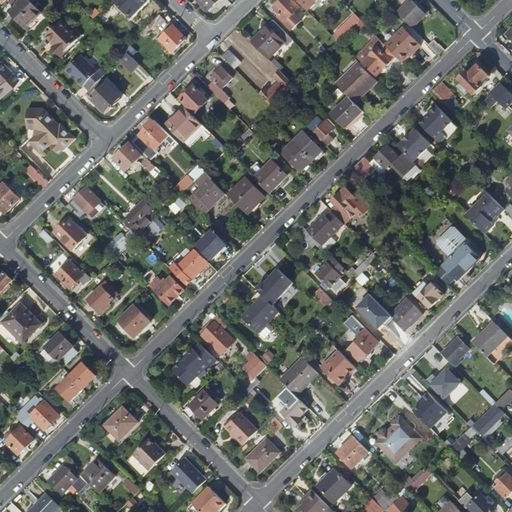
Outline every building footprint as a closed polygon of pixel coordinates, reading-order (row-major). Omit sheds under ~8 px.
[(42,14),(27,0),(23,0),(10,13),(26,29),(42,14)] [(143,0),(116,0),(114,3),(130,18),(146,3),(143,0)] [(197,0),(209,12),(218,2),(217,2),(218,0),(197,0)] [(294,15),(300,9),(290,0),(283,0),(275,9),(281,16),(279,18),(285,24),(293,31),(301,23),(294,15)] [(295,0),(307,12),(314,6),(313,5),(317,0),(295,0)] [(398,14),(413,30),(426,17),(411,1),(398,14)] [(160,15),(147,27),(153,33),(165,21),(160,15)] [(361,21),(356,16),(336,35),(342,40),(353,29),(361,21)] [(361,21),(353,29),(359,35),(367,27),(361,21)] [(62,57),(80,40),(62,22),(48,36),(58,46),(54,49),(62,57)] [(253,43),(280,70),(282,72),(285,69),(276,60),(273,56),(284,44),(288,48),(294,42),(274,22),(253,43)] [(174,27),(160,41),(172,53),(186,40),(174,27)] [(386,47),(398,58),(403,63),(414,52),(416,54),(422,47),(404,29),(386,47)] [(339,44),(342,40),(336,35),(333,38),(339,44)] [(398,58),(386,47),(378,38),(371,44),(378,50),(376,52),(374,50),(368,56),(370,58),(364,64),(375,76),(383,68),(385,70),(398,58)] [(430,47),(440,57),(445,51),(440,46),(439,46),(435,42),(430,47)] [(284,44),(273,56),(276,60),(288,48),(284,44)] [(325,45),(314,56),(320,62),(331,51),(325,45)] [(221,57),(235,71),(241,64),(228,51),(221,57)] [(120,62),(133,75),(141,67),(128,54),(120,62)] [(90,92),(102,80),(106,76),(100,70),(98,72),(82,56),(66,71),(73,77),(74,76),(78,80),(77,81),(83,88),(84,87),(90,92)] [(303,63),(287,78),(295,86),(307,75),(301,69),(306,65),(303,63)] [(0,84),(9,76),(0,66),(0,84)] [(361,66),(339,87),(351,98),(358,106),(365,99),(363,96),(377,82),(361,66)] [(461,83),(470,92),(474,96),(482,88),(480,86),(490,77),(479,66),(470,75),(468,72),(459,81),(461,83)] [(210,77),(213,81),(209,85),(217,93),(216,94),(225,104),(230,98),(221,89),(232,79),(221,67),(210,77)] [(383,68),(375,76),(377,78),(385,70),(383,68)] [(267,90),(260,96),(272,108),(279,102),(277,100),(287,90),(289,92),(295,86),(287,78),(282,72),(280,70),(274,77),(279,82),(269,92),(267,90)] [(495,75),(502,82),(505,79),(498,72),(495,75)] [(88,94),(107,114),(122,100),(102,80),(90,92),(88,94)] [(456,87),(465,96),(470,92),(461,83),(456,87)] [(432,93),(444,105),(452,97),(449,94),(450,93),(441,84),(432,93)] [(511,105),(511,95),(501,86),(492,95),(493,96),(486,103),(491,109),(498,102),(507,111),(511,105)] [(181,100),(196,115),(209,102),(195,87),(181,100)] [(444,105),(451,112),(459,104),(452,97),(444,105)] [(351,98),(333,116),(347,130),(365,113),(358,106),(351,98)] [(430,114),(422,126),(440,145),(448,138),(441,132),(452,121),(435,105),(427,112),(430,114)] [(186,109),(167,127),(185,145),(186,144),(203,126),(186,109)] [(60,128),(43,111),(28,110),(26,130),(34,130),(33,138),(29,144),(41,156),(50,146),(52,149),(52,150),(57,155),(65,148),(67,149),(75,141),(61,126),(60,128)] [(317,115),(310,127),(316,131),(324,119),(317,115)] [(329,120),(315,134),(322,142),(336,128),(329,120)] [(156,122),(134,145),(146,157),(149,159),(168,141),(172,145),(175,142),(156,122)] [(235,144),(240,150),(246,144),(244,142),(253,132),(250,129),(235,144)] [(406,155),(416,165),(435,147),(419,132),(413,137),(411,135),(404,142),(406,144),(401,149),(406,155)] [(305,133),(294,143),(316,165),(327,155),(305,133)] [(305,176),(316,165),(294,143),(283,154),(305,176)] [(131,145),(115,161),(128,173),(143,157),(131,145)] [(371,165),(383,178),(392,169),(405,181),(419,167),(416,165),(406,155),(401,160),(388,147),(371,165)] [(144,165),(152,173),(156,169),(149,161),(150,160),(149,159),(146,157),(144,158),(147,161),(144,165)] [(354,169),(370,185),(378,176),(363,161),(354,169)] [(472,169),(468,173),(472,177),(483,166),(478,162),(472,169)] [(256,179),(271,194),(288,177),(273,163),(256,179)] [(189,176),(178,188),(184,195),(206,173),(201,167),(190,177),(189,176)] [(204,188),(191,202),(204,215),(218,202),(215,199),(223,192),(212,181),(213,180),(206,173),(184,195),(188,199),(202,185),(204,188)] [(35,181),(43,190),(49,184),(40,175),(35,181)] [(247,180),(230,197),(248,215),(260,204),(266,199),(247,180)] [(0,188),(0,207),(7,215),(21,201),(5,184),(0,188)] [(452,188),(446,195),(450,199),(456,192),(452,188)] [(333,203),(338,208),(333,213),(334,213),(346,226),(352,221),(349,218),(355,212),(362,219),(374,208),(361,195),(356,200),(346,190),(333,203)] [(89,192),(69,212),(82,225),(89,217),(92,220),(104,208),(89,192)] [(484,233),(485,235),(493,228),(493,224),(489,220),(495,215),(498,217),(505,210),(488,193),(481,200),(484,203),(469,218),(470,219),(484,233)] [(186,206),(179,199),(170,208),(176,215),(186,206)] [(143,202),(127,218),(138,230),(140,228),(143,231),(152,223),(147,217),(152,212),(143,202)] [(326,216),(309,233),(313,237),(324,248),(346,226),(334,213),(328,219),(326,216)] [(57,234),(74,251),(87,238),(70,221),(57,234)] [(294,228),(307,243),(313,237),(309,233),(299,223),(294,228)] [(39,235),(50,245),(54,240),(44,230),(39,235)] [(199,246),(203,250),(199,254),(205,261),(210,257),(213,261),(228,247),(214,232),(199,246)] [(118,253),(131,243),(124,234),(112,244),(118,253)] [(459,281),(481,259),(467,244),(469,243),(460,234),(457,234),(443,248),(443,251),(452,260),(445,267),(437,274),(449,286),(456,278),(459,281)] [(271,250),(282,261),(288,255),(277,244),(271,250)] [(173,270),(189,287),(211,266),(205,261),(199,254),(197,252),(181,268),(178,265),(173,270)] [(57,275),(71,289),(81,280),(86,286),(92,280),(82,270),(81,272),(71,262),(57,275)] [(316,276),(335,295),(345,286),(339,281),(344,276),(338,270),(337,271),(329,264),(316,276)] [(358,268),(351,275),(355,280),(362,273),(358,268)] [(266,282),(257,291),(258,293),(263,297),(273,308),(294,287),(280,272),(272,280),(268,284),(266,282)] [(0,294),(13,282),(5,274),(1,278),(0,276),(0,294)] [(170,306),(185,292),(172,278),(157,293),(170,306)] [(108,283),(89,301),(103,316),(112,306),(110,304),(115,299),(112,297),(117,292),(108,283)] [(434,284),(421,297),(432,308),(445,296),(434,284)] [(315,295),(329,310),(335,304),(321,289),(315,295)] [(258,293),(250,301),(255,305),(263,297),(258,293)] [(255,305),(242,319),(258,335),(271,322),(279,314),(273,308),(263,297),(255,305)] [(392,317),(404,329),(405,330),(410,325),(412,326),(412,327),(424,316),(408,301),(392,317)] [(3,324),(22,343),(40,325),(20,306),(3,324)] [(136,307),(120,322),(136,338),(152,323),(136,307)] [(279,314),(271,322),(276,326),(284,318),(279,314)] [(218,317),(213,322),(216,324),(223,331),(228,327),(218,317)] [(360,341),(350,351),(362,362),(365,358),(366,359),(367,358),(368,359),(372,355),(371,354),(373,352),(371,351),(379,343),(354,318),(346,327),(360,341)] [(203,337),(216,324),(213,322),(200,334),(203,337)] [(473,344),(487,358),(509,337),(495,323),(473,344)] [(203,337),(221,356),(235,343),(223,331),(216,324),(203,337)] [(396,335),(406,346),(414,339),(407,332),(406,331),(405,330),(404,329),(396,335)] [(64,367),(78,354),(73,349),(75,347),(61,333),(45,348),(46,349),(41,354),(53,366),(57,361),(64,367)] [(442,355),(444,357),(454,367),(466,355),(461,349),(465,344),(459,339),(442,355)] [(214,358),(202,346),(190,358),(192,359),(187,364),(185,362),(175,373),(184,382),(186,381),(192,387),(200,379),(203,381),(209,375),(207,372),(212,367),(213,369),(219,363),(214,358)] [(268,364),(277,356),(270,349),(262,357),(268,364)] [(323,370),(339,386),(357,369),(341,354),(323,370)] [(262,361),(260,359),(247,370),(257,380),(261,377),(269,368),(262,361)] [(283,382),(296,396),(310,382),(312,385),(320,376),(305,361),(283,382)] [(85,364),(72,377),(85,389),(98,377),(85,364)] [(426,382),(445,401),(462,384),(448,370),(437,380),(433,375),(426,382)] [(72,377),(59,389),(72,402),(85,389),(72,377)] [(211,390),(192,407),(205,421),(221,407),(216,401),(219,398),(211,390)] [(240,397),(253,409),(259,403),(247,390),(240,397)] [(511,391),(511,390),(497,405),(502,410),(511,400),(511,391)] [(414,412),(431,430),(448,413),(429,394),(422,400),(424,402),(421,405),(414,412)] [(23,425),(29,419),(32,423),(43,434),(60,417),(43,400),(41,402),(36,397),(15,416),(23,425)] [(282,413),(296,426),(302,420),(301,419),(310,409),(298,397),(282,413)] [(494,407),(480,421),(475,426),(479,430),(484,436),(506,414),(502,410),(497,405),(494,407)] [(125,409),(106,427),(121,443),(140,425),(125,409)] [(229,429),(238,438),(237,439),(245,448),(260,433),(243,415),(229,429)] [(382,437),(382,440),(384,442),(379,446),(398,465),(423,439),(401,417),(393,425),(396,429),(391,434),(389,433),(386,432),(382,437)] [(471,423),(475,426),(480,421),(476,418),(471,423)] [(26,428),(32,423),(29,419),(23,425),(26,428)] [(270,423),(279,432),(284,428),(275,419),(270,423)] [(23,428),(7,442),(20,456),(36,441),(23,428)] [(511,433),(497,448),(503,454),(511,445),(511,433)] [(338,454),(353,470),(370,454),(355,438),(338,454)] [(149,440),(133,455),(150,473),(167,456),(160,448),(158,450),(149,440)] [(269,440),(248,460),(262,474),(282,454),(269,440)] [(172,473),(193,495),(207,481),(203,478),(204,477),(186,459),(172,473)] [(82,476),(91,485),(101,494),(116,477),(98,460),(82,476)] [(49,483),(62,496),(73,486),(81,495),(91,485),(82,476),(73,468),(71,471),(66,467),(49,483)] [(430,470),(417,483),(410,490),(408,491),(413,495),(434,474),(430,470)] [(318,488),(335,505),(352,488),(335,471),(318,488)] [(510,475),(497,487),(508,499),(511,495),(511,475),(511,476),(510,475)] [(123,484),(135,495),(140,490),(128,479),(123,484)] [(211,486),(194,503),(202,511),(216,511),(220,509),(221,510),(228,503),(211,486)] [(308,501),(298,511),(332,511),(313,492),(306,499),(308,501)] [(388,499),(394,505),(401,498),(396,492),(388,499)] [(470,507),(475,511),(494,511),(498,509),(483,493),(476,500),(469,493),(461,501),(468,509),(470,507)] [(32,511),(60,511),(63,510),(49,496),(32,511)] [(127,503),(132,509),(138,504),(132,498),(127,503)] [(402,499),(388,511),(404,511),(410,507),(402,499)] [(384,511),(374,501),(362,511),(384,511)] [(462,511),(453,503),(443,511),(462,511)]
